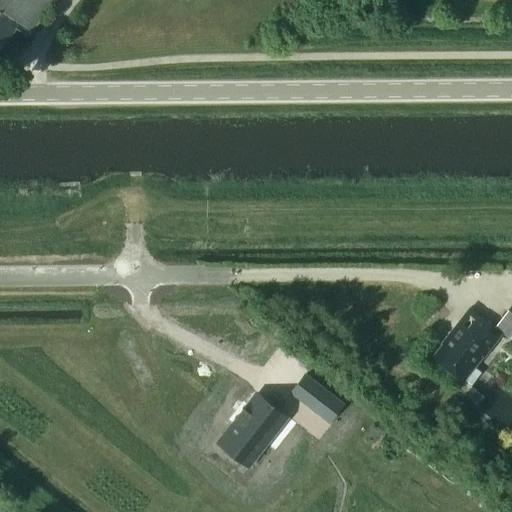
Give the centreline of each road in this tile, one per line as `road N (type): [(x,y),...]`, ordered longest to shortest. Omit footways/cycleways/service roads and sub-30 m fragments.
road 1 (tertiary): [(511,91),(0,95)]
road 2 (unclassified): [(230,273),(0,274)]
